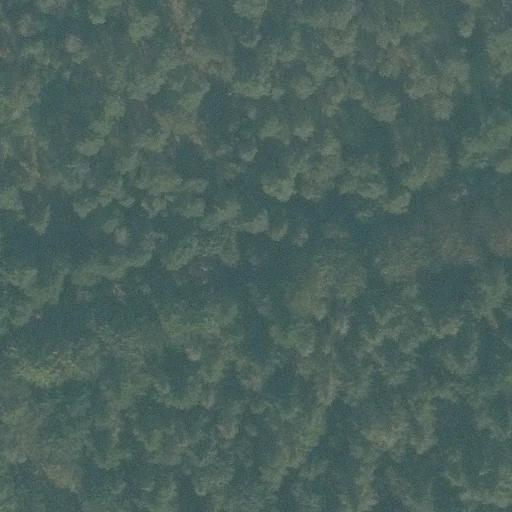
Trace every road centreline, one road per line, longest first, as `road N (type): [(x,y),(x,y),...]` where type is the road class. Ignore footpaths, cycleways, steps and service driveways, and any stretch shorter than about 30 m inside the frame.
road 1 (unclassified): [(0,326),(511,183)]
road 2 (track): [(117,511),(0,359)]
